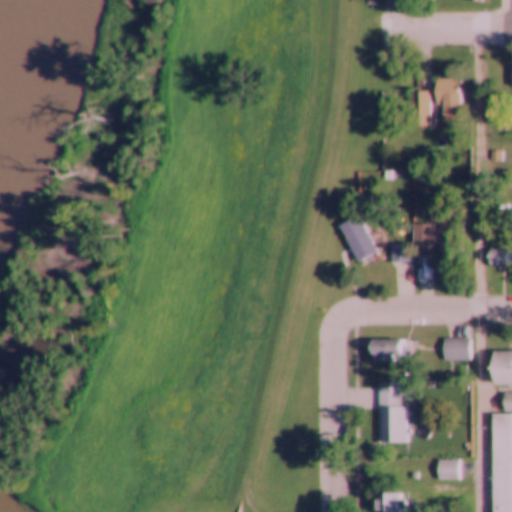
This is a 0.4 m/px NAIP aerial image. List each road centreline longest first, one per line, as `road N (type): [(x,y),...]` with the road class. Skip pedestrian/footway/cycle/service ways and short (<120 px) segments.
road 1 (residential): [(334,511),(334,312)]
road 2 (residential): [(511,309),(334,312)]
road 3 (residential): [(511,30),(368,30)]
